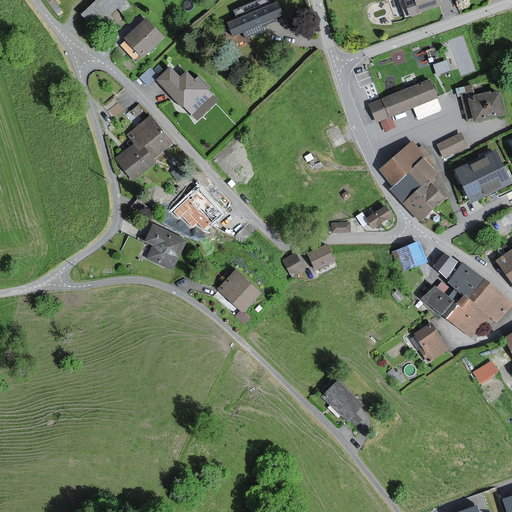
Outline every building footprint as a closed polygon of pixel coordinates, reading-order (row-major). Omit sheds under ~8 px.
[(98,0),(83,15),(96,29),(127,0),(98,0)] [(106,40),(138,11),(127,0),(96,29),(106,40)] [(270,0),(255,0),(232,10),(244,39),(281,23),(270,0)] [(440,0),(407,0),(405,1),(410,15),(442,4),(440,0)] [(166,37),(148,19),(126,40),(144,58),(166,37)] [(437,73),(451,68),(447,57),(433,62),(437,73)] [(146,83),(156,76),(150,67),(140,74),(146,83)] [(182,77),(172,67),(158,80),(198,120),(218,100),(208,89),(209,87),(199,77),(196,80),(188,72),(182,77)] [(369,104),(377,122),(437,98),(437,97),(430,80),(381,100),(369,104)] [(501,91),(484,95),(474,97),(474,94),(472,86),(456,90),(458,97),(461,97),(467,121),(473,120),(474,121),(489,118),(506,114),(501,91)] [(160,161),(157,158),(173,145),(151,117),(146,110),(140,114),(145,120),(136,127),(131,121),(125,127),(133,138),(122,146),(120,144),(115,148),(114,149),(127,166),(137,179),(160,161)] [(445,158),(467,146),(461,134),(439,146),(445,158)] [(380,172),(393,187),(422,160),(427,156),(414,141),(393,160),(380,172)] [(511,185),(497,154),(457,173),(471,204),(511,185)] [(435,177),(436,176),(422,160),(393,187),(390,189),(403,204),(418,190),(434,208),(447,197),(436,185),(440,181),(435,177)] [(221,211),(198,186),(172,210),(179,217),(181,215),(192,226),(198,221),(204,227),(221,211)] [(434,208),(418,190),(403,204),(419,222),(434,208)] [(383,199),(364,210),(367,214),(385,203),(383,199)] [(392,216),(386,206),(374,213),(375,214),(366,219),(371,228),(392,216)] [(350,223),(332,224),(332,233),(351,233),(350,223)] [(188,243),(154,224),(144,243),(151,247),(146,257),(173,271),(188,243)] [(400,251),(406,268),(426,261),(420,243),(400,251)] [(487,260),(495,252),(489,245),(481,253),(487,260)] [(327,246),(308,254),(314,269),(334,261),(327,246)] [(511,251),(499,260),(505,270),(511,281),(511,251)] [(457,263),(444,253),(434,268),(447,277),(457,263)] [(304,269),(295,254),(282,261),(290,276),(304,269)] [(464,263),(448,283),(471,301),(486,281),(464,263)] [(218,290),(240,314),(261,294),(240,270),(220,288),(218,290)] [(457,302),(465,308),(471,301),(448,283),(441,278),(423,300),(445,318),(457,302)] [(511,304),(511,300),(486,281),(471,301),(488,315),(498,322),(511,304)] [(465,308),(457,302),(445,318),(470,337),(488,315),(471,301),(465,308)] [(430,361),(449,350),(434,324),(415,335),(430,361)] [(492,357),(472,369),(479,382),(499,370),(492,357)] [(342,381),(324,398),(347,423),(349,424),(351,422),(355,427),(362,420),(357,415),(366,407),(342,381)]
